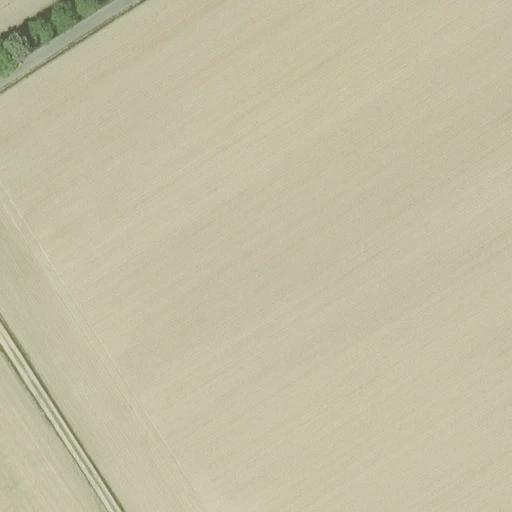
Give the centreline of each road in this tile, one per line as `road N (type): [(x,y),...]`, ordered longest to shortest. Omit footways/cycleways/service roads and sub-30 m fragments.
road 1 (track): [(112,511),(0,336)]
road 2 (unclassified): [(128,0),(0,82)]
